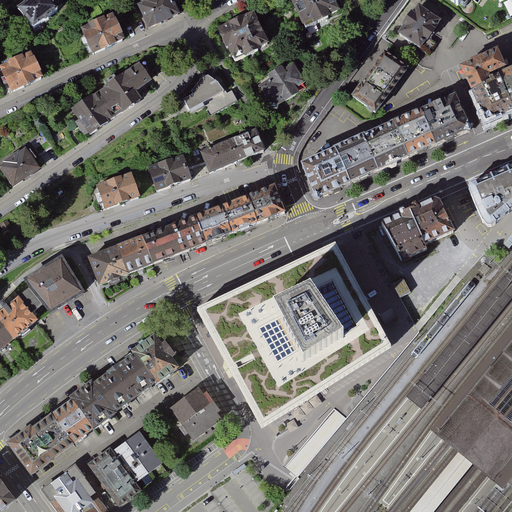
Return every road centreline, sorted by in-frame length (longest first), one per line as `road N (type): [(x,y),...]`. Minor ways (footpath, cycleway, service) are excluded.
road 1 (residential): [(0,269),(44,244),(284,171)]
road 2 (residential): [(147,511),(241,443),(243,432),(170,294)]
road 3 (residential): [(180,40),(183,77),(173,92),(0,211)]
road 4 (primary): [(307,231),(511,144)]
road 5 (primary): [(170,294),(43,379),(0,419)]
road 6 (tertiary): [(395,0),(289,148),(284,171)]
road 7 (residential): [(0,112),(155,40),(180,40)]
road 8 (primary): [(307,231),(170,294)]
